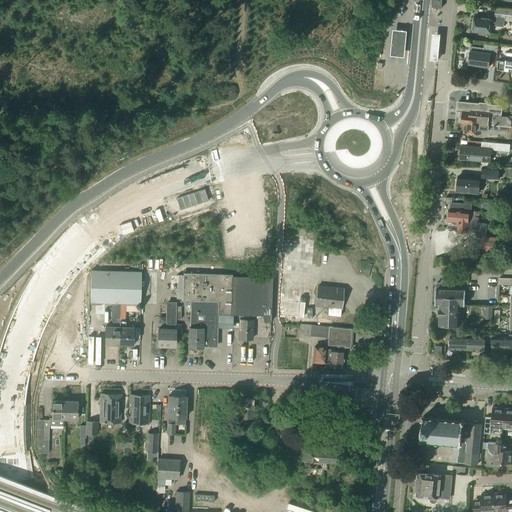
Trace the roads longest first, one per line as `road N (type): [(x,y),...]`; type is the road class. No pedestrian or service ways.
road 1 (primary): [(18,511),(6,428),(10,377),(51,277),(87,236),(152,192),(201,173),(278,165)]
road 2 (primary): [(318,144),(196,163),(108,208),(81,228),(33,290),(0,376)]
road 3 (tertiary): [(313,80),(288,80),(213,132),(108,182),(0,278)]
road 4 (residential): [(396,366),(354,384),(43,376)]
road 5 (residential): [(401,273),(424,272),(444,82)]
road 6 (primary): [(379,177),(417,97),(427,0)]
road 7 (primary): [(418,0),(408,93),(399,114),(379,124)]
